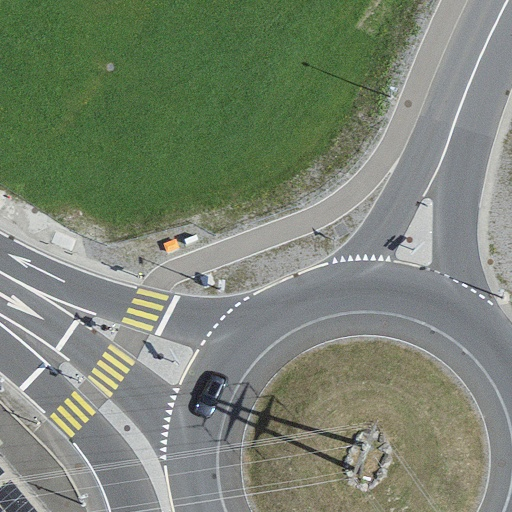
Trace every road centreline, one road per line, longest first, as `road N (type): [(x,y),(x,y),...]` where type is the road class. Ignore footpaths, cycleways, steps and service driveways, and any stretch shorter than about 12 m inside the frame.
road 1 (trunk): [(16,281),(167,421),(196,479)]
road 2 (trunk): [(249,338),(146,305),(16,281)]
road 3 (trunk): [(0,339),(119,466),(135,511)]
road 4 (primary): [(451,135),(367,254),(321,299)]
road 5 (primary): [(475,334),(459,278),(451,135)]
road 6 (primary): [(475,334),(401,298),(321,299)]
road 7 (primary): [(249,338),(206,402),(196,479)]
road 8 (primary): [(451,135),(511,0)]
